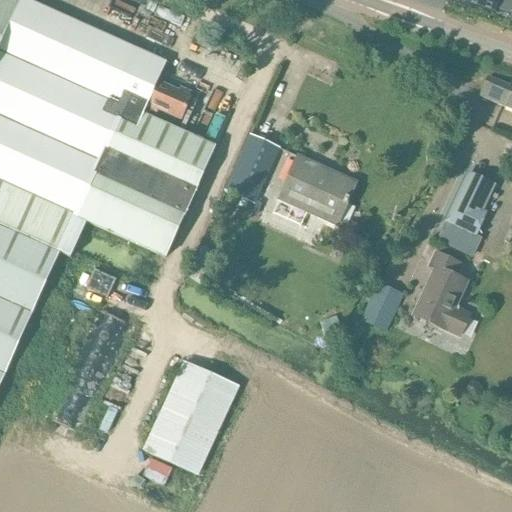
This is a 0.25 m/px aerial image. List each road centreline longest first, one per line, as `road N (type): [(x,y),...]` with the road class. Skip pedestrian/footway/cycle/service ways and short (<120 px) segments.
road 1 (track): [(276,44),(153,313),(149,385),(113,468)]
road 2 (tertiary): [(511,54),(354,0)]
